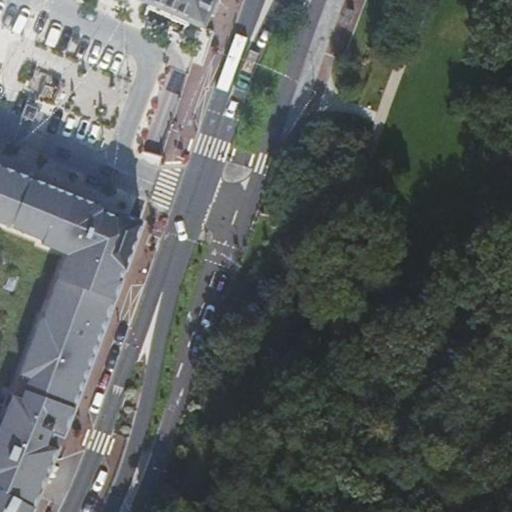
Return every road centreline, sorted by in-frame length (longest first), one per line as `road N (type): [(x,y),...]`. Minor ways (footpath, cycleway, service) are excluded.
road 1 (residential): [(191,197),(71,511)]
road 2 (secondary): [(191,197),(117,511)]
road 3 (secondary): [(134,511),(183,388),(235,214)]
road 4 (unclassified): [(113,168),(148,69),(145,43),(43,0)]
road 5 (secondary): [(235,214),(257,184),(318,0)]
road 6 (secondary): [(236,77),(191,197)]
road 7 (track): [(374,117),(421,0)]
road 8 (residential): [(0,126),(113,168)]
